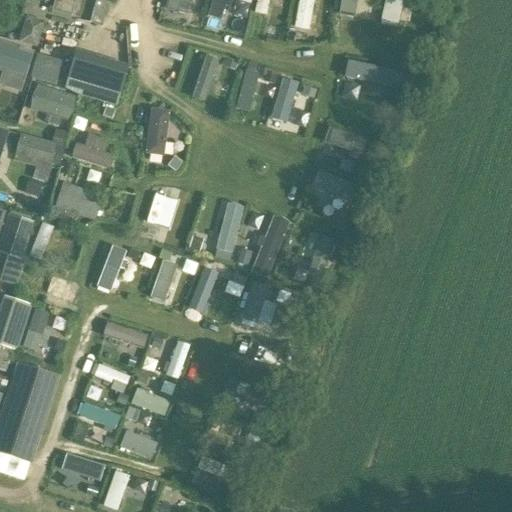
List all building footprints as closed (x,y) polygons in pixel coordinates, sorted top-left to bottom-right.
[(101,26),(108,0),(37,0),(47,3),(50,0),(51,0),(55,1),(51,12),(77,19),(101,26)] [(190,0),(167,0),(165,10),(176,14),(176,12),(185,15),(190,0)] [(212,0),(207,16),(220,20),(225,7),(229,8),(231,0),(212,0)] [(256,0),(254,13),(266,15),(269,0),(256,0)] [(299,0),(294,26),(309,29),(313,0),(299,0)] [(340,0),(338,14),(354,17),(356,0),(340,0)] [(385,0),(380,24),(397,27),(402,0),(385,0)] [(271,35),(272,22),(259,21),(258,34),(271,35)] [(288,31),(287,40),(294,41),(296,32),(288,31)] [(0,45),(0,71),(4,73),(1,85),(20,91),(31,55),(0,45)] [(128,66),(76,50),(64,89),(77,95),(114,106),(128,66)] [(206,59),(193,97),(205,101),(218,63),(206,59)] [(227,60),(225,68),(235,71),(237,63),(227,60)] [(59,68),(29,61),(26,77),(55,84),(59,68)] [(350,62),(347,77),(390,86),(393,71),(350,62)] [(246,73),(237,108),(249,111),(258,76),(246,73)] [(396,73),(394,85),(405,88),(408,76),(396,73)] [(281,79),(270,117),(285,122),(297,84),(281,79)] [(38,85),(31,97),(30,110),(50,117),(48,124),(58,127),(60,120),(67,122),(73,110),(75,97),(38,85)] [(305,87),(302,95),(314,98),(316,91),(305,87)] [(105,108),(103,115),(112,118),(114,111),(105,108)] [(152,109),(146,153),(162,155),(168,111),(152,109)] [(330,130),(325,144),(358,155),(365,157),(370,143),(330,130)] [(57,134),(54,146),(58,147),(64,149),(67,137),(57,134)] [(21,137),(16,156),(52,166),(58,147),(54,146),(21,137)] [(75,144),(70,158),(108,170),(112,156),(75,144)] [(175,157),(169,166),(176,172),(183,163),(175,157)] [(360,158),(357,168),(367,172),(370,161),(360,158)] [(319,172),(313,186),(337,195),(344,198),(350,201),(356,187),(319,172)] [(86,191),(63,183),(54,209),(95,222),(100,207),(82,200),(86,191)] [(174,197),(159,230),(171,236),(186,202),(174,197)] [(226,205),(215,250),(231,254),(242,209),(226,205)] [(340,214),(337,224),(347,228),(350,217),(340,214)] [(260,248),(251,273),(267,280),(289,223),(273,217),(264,239),(260,248)] [(0,252),(22,259),(33,225),(10,218),(0,248),(0,252)] [(42,224),(29,256),(41,260),(53,228),(42,224)] [(259,237),(255,246),(260,248),(264,239),(259,237)] [(320,237),(308,273),(321,277),(333,241),(320,237)] [(193,238),(189,249),(200,253),(203,241),(193,238)] [(111,248),(97,286),(111,291),(126,254),(111,248)] [(131,250),(128,259),(137,262),(140,253),(131,250)] [(164,254),(161,261),(163,261),(167,263),(170,256),(164,254)] [(240,254),(236,264),(247,267),(250,258),(240,254)] [(163,261),(150,297),(164,302),(176,266),(167,263),(163,261)] [(204,268),(188,309),(202,315),(218,274),(204,268)] [(52,298),(61,280),(48,273),(39,291),(52,298)] [(235,275),(232,283),(243,287),(246,279),(235,275)] [(321,280),(313,286),(319,295),(328,288),(321,280)] [(268,289),(251,284),(239,319),(256,325),(257,323),(267,326),(274,305),(268,303),(271,294),(267,293),(268,289)] [(297,295),(294,304),(304,308),(307,298),(297,295)] [(17,353),(32,308),(5,299),(0,313),(0,372),(6,374),(14,352),(17,353)] [(34,312),(23,346),(36,351),(47,316),(34,312)] [(107,324),(103,336),(143,349),(147,337),(107,324)] [(154,340),(151,347),(160,350),(162,343),(154,340)] [(57,341),(54,350),(63,353),(66,344),(57,341)] [(167,374),(166,376),(177,381),(189,347),(178,343),(170,365),(167,374)] [(130,357),(127,366),(133,368),(136,359),(130,357)] [(99,365),(94,377),(118,386),(125,389),(129,378),(99,365)] [(0,440),(33,451),(56,379),(18,366),(0,423),(0,440)] [(139,374),(137,381),(146,384),(148,377),(139,374)] [(240,383),(236,394),(245,398),(259,403),(263,391),(240,383)] [(113,384),(111,390),(122,395),(125,389),(118,386),(113,384)] [(119,395),(117,402),(125,405),(128,398),(119,395)] [(266,396),(264,403),(270,406),(272,398),(266,396)] [(84,404),(79,417),(104,426),(113,430),(115,430),(120,417),(84,404)] [(129,409),(126,417),(136,421),(139,413),(129,409)] [(212,416),(209,424),(220,428),(223,420),(212,416)] [(72,441),(77,424),(64,420),(59,437),(72,441)] [(104,426),(102,431),(111,434),(113,430),(104,426)] [(250,432),(239,464),(252,468),(263,436),(250,432)] [(125,433),(118,448),(150,461),(156,445),(125,433)] [(106,439),(103,447),(112,450),(115,442),(106,439)] [(67,455),(62,470),(100,482),(105,467),(67,455)] [(201,457),(197,469),(213,475),(221,478),(226,480),(230,468),(201,457)] [(237,469),(234,477),(242,480),(245,472),(237,469)] [(115,473),(103,507),(117,511),(129,477),(115,473)] [(150,481),(147,490),(156,493),(159,484),(150,481)] [(89,484),(87,491),(94,494),(97,486),(89,484)] [(233,491),(231,499),(239,502),(241,494),(233,491)]
